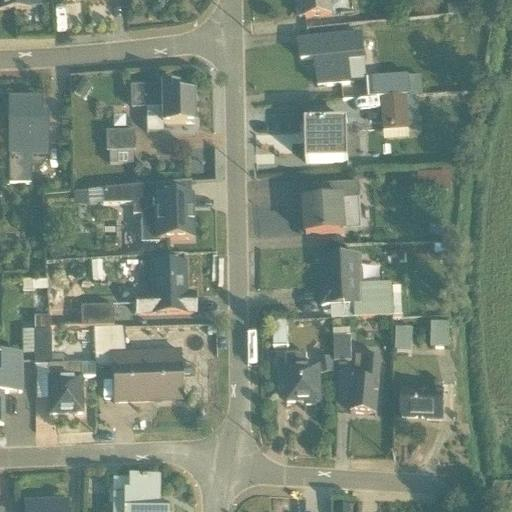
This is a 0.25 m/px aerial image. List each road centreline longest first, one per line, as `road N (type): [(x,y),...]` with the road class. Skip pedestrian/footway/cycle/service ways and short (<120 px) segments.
road 1 (residential): [(225,468),(239,425),(232,42)]
road 2 (residential): [(232,42),(0,62)]
road 3 (residential): [(0,461),(179,454),(225,468)]
road 4 (residential): [(225,468),(438,486)]
